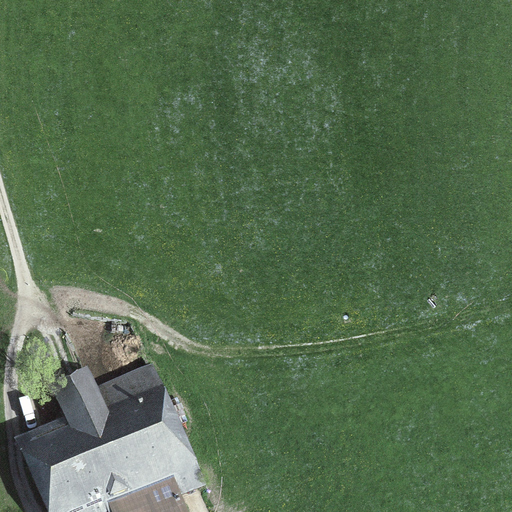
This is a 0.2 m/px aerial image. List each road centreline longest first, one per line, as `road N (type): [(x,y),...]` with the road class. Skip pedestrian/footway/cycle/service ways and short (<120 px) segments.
road 1 (track): [(27,304),(137,336),(234,345),(355,338),(511,301)]
road 2 (track): [(30,511),(18,474),(10,375),(27,304),(0,192)]
